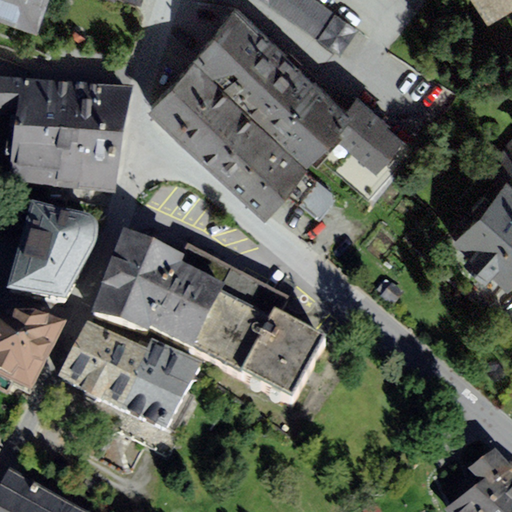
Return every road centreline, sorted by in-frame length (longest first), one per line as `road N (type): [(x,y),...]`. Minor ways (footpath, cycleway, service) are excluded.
road 1 (residential): [(133,155),(193,173),(511,438)]
road 2 (residential): [(133,155),(78,327)]
road 3 (residential): [(78,327),(0,475)]
road 4 (residential): [(168,0),(133,155)]
road 5 (unknown): [(144,89),(0,49)]
